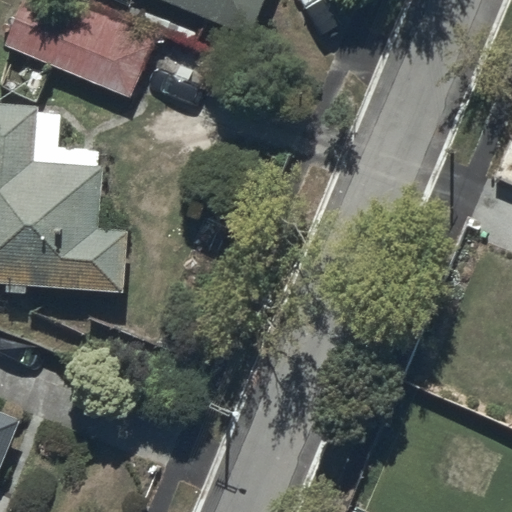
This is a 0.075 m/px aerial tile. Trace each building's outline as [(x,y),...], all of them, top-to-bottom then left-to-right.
[(128,91),(154,32),(80,0),(22,0),(6,37),(128,91)] [(180,0),(256,30),(267,0),(180,0)] [(63,103),(0,98),(0,270),(128,280),(132,230),(106,225),(107,145),(66,145),(63,103)] [(30,359),(16,389),(76,416),(90,386),(30,359)] [(0,511),(0,475),(27,413),(0,402),(0,511)]
